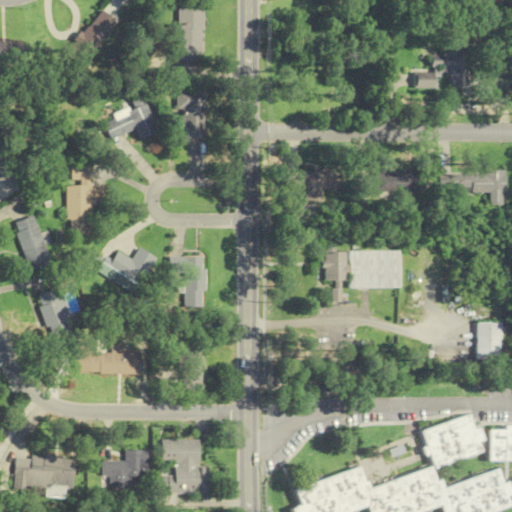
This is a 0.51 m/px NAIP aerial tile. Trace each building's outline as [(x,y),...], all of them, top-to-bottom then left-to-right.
[(199,62),(199,4),(174,4),(174,62),(199,62)] [(114,21),(97,9),(64,54),(81,66),(114,21)] [(411,88),(433,88),(433,69),(447,69),(447,87),(464,87),(464,40),(445,40),(445,55),(429,55),(429,72),(411,72),(411,88)] [(175,91),(175,139),(202,139),(201,91),(175,91)] [(100,123),(107,140),(132,129),(137,140),(155,133),(139,95),(127,100),(132,110),(100,123)] [(65,184),(64,235),(91,236),(92,207),(101,207),(101,185),(89,185),(90,165),(68,164),(68,184),(65,184)] [(319,201),(319,190),(337,190),(336,172),(283,172),(283,201),(319,201)] [(416,191),(415,172),(371,173),(372,192),(416,191)] [(486,193),(486,206),(502,206),(502,175),(437,174),(437,192),(486,193)] [(223,198),(223,202),(225,204),(229,204),(231,202),(231,198),(228,195),(225,195),(223,198)] [(31,216),(11,224),(27,270),(47,263),(31,216)] [(133,292),(152,255),(137,248),(131,260),(115,252),(111,261),(103,257),(95,273),(133,292)] [(321,248),(320,281),(331,281),(331,300),(340,300),(341,248),(321,248)] [(394,251),(345,251),(345,289),(394,289),(394,251)] [(204,289),(204,257),(167,258),(168,289),(204,289)] [(47,338),(71,331),(58,288),(34,295),(47,338)] [(471,359),(496,359),(496,322),(471,322),(471,359)] [(73,373),(139,374),(140,353),(121,353),(121,345),(110,345),(110,352),(73,352),(73,373)] [(201,385),(201,349),(178,349),(178,385),(201,385)] [(292,488),(298,511),(354,511),(365,509),(365,511),(421,511),(438,507),(440,511),(496,511),(507,509),(504,497),(508,494),(506,487),(498,476),(496,470),(440,486),(433,477),(430,468),(480,453),(473,431),(468,424),(465,415),(416,429),(428,468),(367,486),(354,469),(292,488)] [(511,461),(511,427),(484,427),(484,461),(511,461)] [(207,494),(208,468),(197,468),(198,440),(161,439),(161,461),(174,462),(173,476),(156,475),(156,493),(207,494)] [(124,461),(101,461),(101,477),(110,477),(110,489),(128,489),(128,478),(146,479),(146,450),(124,450),(124,461)] [(12,488),(71,492),(74,458),(30,455),(30,464),(14,463),(12,488)]
